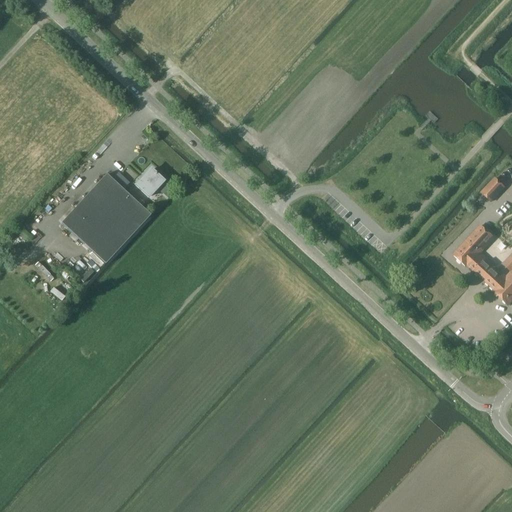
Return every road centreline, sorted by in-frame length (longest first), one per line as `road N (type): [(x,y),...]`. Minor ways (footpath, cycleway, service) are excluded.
road 1 (tertiary): [(499,409),(474,402),(146,100)]
road 2 (tertiary): [(146,100),(37,0)]
road 3 (residential): [(207,0),(199,44),(146,100)]
